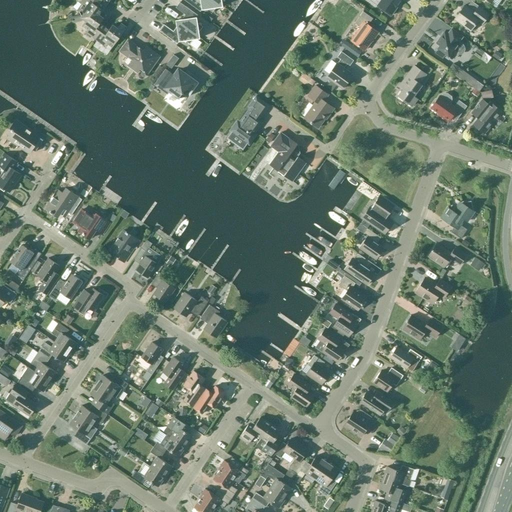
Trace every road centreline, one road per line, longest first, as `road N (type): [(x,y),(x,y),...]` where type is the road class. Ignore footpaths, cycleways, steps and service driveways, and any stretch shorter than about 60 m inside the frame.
road 1 (residential): [(315,428),(362,358),(439,143)]
road 2 (residential): [(25,464),(134,304)]
road 3 (residential): [(134,304),(129,283),(14,210)]
road 4 (residential): [(168,511),(123,483),(100,489),(25,464)]
road 5 (residential): [(169,511),(251,387)]
road 6 (residential): [(251,387),(134,304)]
road 7 (residential): [(365,98),(436,0)]
